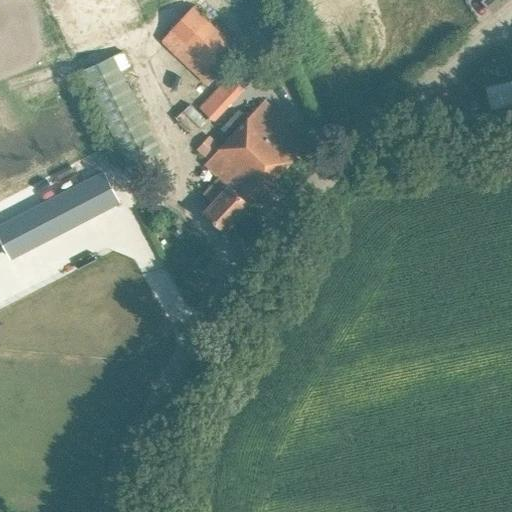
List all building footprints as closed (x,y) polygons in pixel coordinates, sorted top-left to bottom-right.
[(483,0),(493,11),(493,12),(507,0),(483,0)] [(232,73),(200,105),(216,121),(248,89),(232,73)] [(511,80),(485,86),(490,109),(511,104),(511,80)] [(264,100),(219,148),(265,190),(305,146),(282,124),(286,120),(264,100)] [(265,190),(219,148),(205,163),(228,185),(204,211),(225,232),(265,190)] [(0,234),(12,257),(118,202),(103,172),(0,225),(0,234)]
